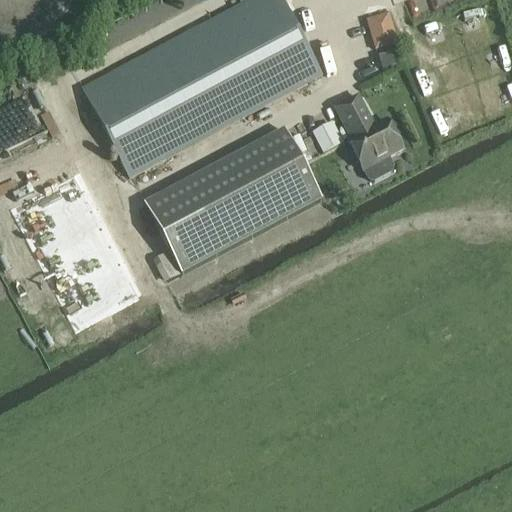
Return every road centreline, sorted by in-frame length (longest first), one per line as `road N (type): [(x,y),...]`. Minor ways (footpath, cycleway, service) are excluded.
road 1 (track): [(187,332),(63,91),(233,0)]
road 2 (track): [(187,332),(427,218),(511,217)]
